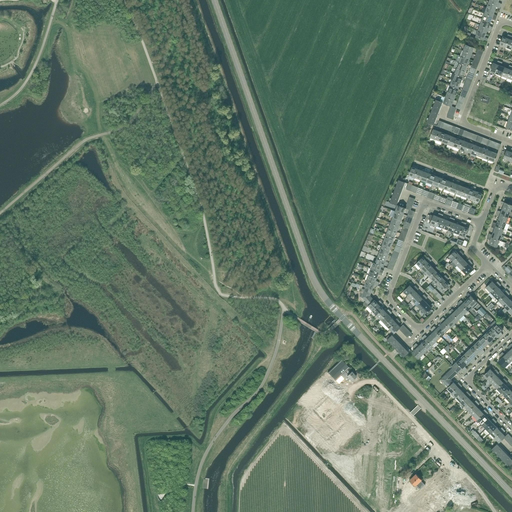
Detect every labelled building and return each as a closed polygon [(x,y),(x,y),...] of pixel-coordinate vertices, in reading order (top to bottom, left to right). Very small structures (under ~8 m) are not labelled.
[(500,8),(501,6),(489,2),(487,7),(495,11),(496,7),(500,8)] [(494,14),(495,11),(487,7),(484,13),(496,18),(497,16),(494,14)] [(495,20),(496,18),(484,13),(483,18),(481,18),(481,19),(482,19),(490,22),(492,19),(495,20)] [(489,25),(490,22),(482,19),(480,25),(492,29),(493,27),(489,25)] [(491,32),(492,29),(480,25),(478,31),(486,34),(487,31),(491,32)] [(485,37),(486,34),(478,31),(476,36),(475,36),(475,37),(484,40),(487,41),(488,39),(485,37)] [(506,47),(510,35),(508,34),(506,38),(503,37),(503,36),(500,45),(506,47)] [(474,48),(465,44),(465,45),(463,51),(472,54),(474,48)] [(469,59),(472,54),(463,51),(461,56),(469,59)] [(467,65),(469,59),(461,56),(459,62),(467,65)] [(475,56),(471,65),(474,67),(477,68),(481,58),(478,57),(475,56)] [(456,61),(454,67),(457,68),(465,71),(467,65),(459,62),(456,61)] [(496,73),(500,62),(498,61),(496,64),(493,63),(489,71),(490,71),(496,73)] [(501,66),(502,62),(500,62),(496,73),(501,75),(505,67),(501,66)] [(511,66),(509,65),(508,68),(505,67),(501,75),(507,78),(511,66)] [(463,77),(465,71),(457,68),(454,74),(463,77)] [(471,68),(467,77),(470,78),(473,79),(476,70),(473,69),(471,68)] [(460,83),(463,77),(454,74),(452,80),(460,83)] [(466,79),(462,89),(465,90),(468,91),(472,82),(469,80),(466,79)] [(458,89),(460,83),(452,80),(450,85),(458,89)] [(456,94),(458,89),(450,85),(448,91),(456,94)] [(454,100),(456,94),(448,91),(445,97),(454,100)] [(462,91),(458,100),(461,101),(464,102),(467,93),(464,92),(462,91)] [(451,106),(454,100),(445,97),(443,103),(451,106),(452,106),(451,106)] [(440,108),(442,102),(436,100),(434,105),(436,106),(440,108)] [(440,108),(436,106),(434,105),(431,111),(438,114),(440,108)] [(436,119),(438,114),(431,111),(429,117),(436,119)] [(434,125),(436,119),(429,117),(427,122),(434,125)] [(453,126),(444,122),(442,128),(451,132),(452,129),(453,126)] [(454,130),(453,132),(463,136),(464,133),(465,130),(456,127),(454,130)] [(433,129),(430,138),(436,140),(439,131),(433,129)] [(442,142),(445,134),(439,131),(436,140),(442,142)] [(466,134),(465,137),(474,140),(475,138),(476,135),(467,131),(466,134)] [(447,144),(451,136),(445,134),(442,142),(447,144)] [(453,146),(456,138),(451,136),(447,144),(453,146)] [(488,139),(479,136),(478,138),(477,141),(486,145),(487,142),(488,139)] [(459,149),(462,140),(456,138),(453,146),(459,149)] [(464,153),(465,151),(468,142),(462,140),(459,149),(464,151),(464,152),(464,153)] [(499,144),(490,140),(489,143),(488,146),(497,149),(499,144)] [(471,153),(474,145),(468,142),(465,151),(471,153)] [(476,157),(477,155),(480,147),(474,145),(471,153),(476,155),(475,157),(476,157)] [(482,157),(486,149),(480,147),(477,155),(482,157)] [(509,161),(511,153),(511,148),(510,152),(507,150),(503,159),(504,159),(509,161)] [(488,160),(491,151),(486,149),(482,157),(488,160)] [(497,153),(497,154),(491,151),(488,160),(494,162),(497,154),(497,153)] [(412,167),(410,171),(409,175),(415,177),(418,169),(412,167)] [(421,180),(424,171),(418,169),(415,177),(421,180)] [(426,182),(430,174),(424,171),(421,180),(426,182)] [(432,184),(435,176),(430,174),(426,182),(432,184)] [(438,186),(441,178),(435,176),(432,184),(438,186)] [(444,189),(447,180),(441,178),(438,186),(444,189)] [(403,188),(405,182),(398,180),(396,186),(403,188)] [(450,191),(453,183),(447,180),(444,189),(450,191)] [(455,193),(459,185),(453,183),(450,191),(455,193)] [(422,189),(413,185),(411,191),(420,195),(421,192),(422,189)] [(461,195),(464,187),(459,185),(455,193),(461,195)] [(403,188),(396,186),(394,191),(401,194),(403,188)] [(467,197),(470,189),(464,187),(461,195),(467,197)] [(473,200),(476,191),(470,189),(467,197),(473,200)] [(434,193),(425,190),(424,193),(423,196),(432,199),(433,196),(434,193)] [(401,194),(394,191),(392,197),(398,199),(401,194)] [(482,193),(482,194),(476,191),(473,200),(479,202),(478,202),(479,202),(482,194),(482,193)] [(446,198),(436,194),(435,197),(434,200),(443,204),(444,201),(446,198)] [(396,205),(398,199),(392,197),(390,203),(396,205)] [(457,202),(448,199),(447,202),(446,204),(455,208),(456,205),(457,202)] [(504,203),(501,201),(500,204),(503,205),(502,208),(511,211),(511,207),(511,205),(504,202),(504,203)] [(468,210),(469,207),(460,203),(458,206),(458,208),(457,209),(467,212),(468,210)] [(406,208),(405,208),(397,205),(395,211),(396,212),(403,214),(406,209),(406,208)] [(508,217),(511,211),(502,208),(501,211),(497,211),(497,213),(508,217)] [(403,214),(396,212),(395,211),(393,217),(396,218),(401,220),(403,214)] [(436,226),(441,214),(439,213),(437,216),(434,215),(430,223),(431,224),(431,223),(436,226)] [(506,223),(508,217),(497,213),(496,215),(499,217),(498,220),(506,223)] [(442,218),(443,215),(441,214),(436,226),(442,228),(445,219),(442,218)] [(401,220),(396,218),(393,217),(391,223),(396,225),(399,226),(401,220)] [(410,218),(407,217),(403,226),(406,227),(409,228),(412,219),(410,218)] [(448,230),(452,218),(450,217),(448,221),(445,219),(442,228),(448,230)] [(454,223),(455,219),(452,218),(448,230),(454,232),(457,224),(454,223)] [(504,229),(506,223),(498,220),(497,223),(493,222),(492,225),(504,229)] [(460,234),(464,223),(462,222),(460,225),(457,224),(454,232),(460,234)] [(399,226),(396,225),(391,223),(388,229),(396,232),(397,232),(399,226)] [(465,227),(466,224),(464,223),(460,234),(465,237),(466,237),(469,228),(468,228),(465,227)] [(502,235),(504,229),(492,225),(491,227),(495,229),(493,232),(502,235)] [(397,232),(396,232),(388,229),(386,235),(394,238),(397,232)] [(405,230),(402,229),(399,238),(402,239),(404,240),(408,231),(405,230)] [(499,241),(502,235),(493,232),(492,235),(489,234),(488,236),(499,241)] [(392,243),(394,238),(386,235),(384,240),(392,243)] [(497,246),(499,241),(488,236),(487,238),(490,240),(489,243),(497,247),(497,246)] [(390,249),(392,243),(384,240),(382,246),(390,249)] [(401,241),(398,240),(394,249),(397,251),(400,252),(403,242),(401,241)] [(388,255),(390,249),(382,246),(379,252),(388,255)] [(455,250),(449,256),(449,257),(449,256),(453,261),(462,252),(460,251),(457,253),(455,250)] [(385,261),(388,255),(379,252),(377,258),(385,261)] [(396,253),(393,252),(390,261),(393,262),(395,263),(399,254),(396,253)] [(462,257),(464,254),(462,252),(453,261),(457,265),(464,259),(462,257)] [(425,259),(423,257),(416,263),(416,264),(416,263),(421,268),(430,259),(428,257),(425,259)] [(383,267),(385,261),(377,258),(375,263),(376,263),(375,264),(381,266),(383,267)] [(431,261),(430,259),(421,268),(425,272),(431,266),(429,264),(431,261)] [(469,260),(466,262),(464,259),(457,265),(462,270),(471,261),(469,260)] [(470,266),(472,263),(471,261),(462,270),(466,274),(466,275),(473,268),(472,268),(470,266)] [(376,263),(375,263),(373,262),(373,263),(371,268),(383,273),(384,271),(380,269),(381,266),(375,264),(376,263)] [(437,266),(434,268),(431,266),(425,272),(429,277),(438,268),(437,266)] [(382,275),(383,273),(371,268),(369,274),(368,273),(367,274),(377,277),(378,274),(382,275)] [(438,273),(440,270),(438,268),(429,277),(434,281),(440,275),(438,273)] [(376,281),(377,277),(367,274),(367,275),(369,275),(367,280),(378,285),(379,282),(376,281)] [(445,275),(442,277),(440,275),(434,281),(438,286),(447,277),(445,275)] [(446,281),(449,279),(447,277),(438,286),(442,290),(444,288),(446,290),(448,288),(447,286),(449,284),(446,281)] [(492,281),(492,282),(490,279),(485,284),(487,286),(486,288),(490,292),(499,283),(498,282),(495,284),(492,282),(493,281),(492,281)] [(377,287),(378,285),(367,280),(364,286),(366,287),(372,289),(373,289),(372,289),(374,286),(377,287)] [(499,288),(501,285),(499,283),(490,292),(494,296),(501,290),(499,288)] [(410,285),(403,291),(403,292),(404,292),(408,296),(417,287),(415,286),(412,288),(410,285)] [(372,291),(372,289),(366,287),(365,290),(362,289),(361,293),(363,294),(362,297),(366,301),(364,304),(367,307),(368,306),(374,300),(373,298),(370,296),(372,291)] [(416,292),(419,289),(417,287),(408,296),(412,300),(418,294),(416,292)] [(506,290),(503,293),(501,290),(494,296),(499,301),(508,292),(506,290)] [(507,297),(510,294),(508,292),(499,301),(503,305),(510,299),(507,297)] [(471,296),(470,296),(468,293),(466,295),(469,298),(466,300),(473,306),(477,302),(471,296)] [(424,294),(421,297),(418,294),(412,300),(416,305),(425,296),(424,294)] [(425,301),(427,298),(425,296),(416,305),(421,309),(427,303),(425,301)] [(511,301),(510,299),(503,305),(508,310),(511,305),(511,301)] [(375,300),(374,300),(368,306),(372,311),(381,302),(380,300),(377,303),(375,300)] [(468,311),(473,306),(466,300),(464,302),(461,300),(459,302),(468,311)] [(381,307),(383,304),(381,302),(372,311),(377,315),(383,309),(381,307)] [(464,315),(468,311),(459,302),(457,303),(460,306),(457,309),(464,315)] [(432,303),(429,306),(427,303),(421,309),(425,314),(432,308),(434,305),(432,303)] [(388,309),(385,311),(383,309),(377,315),(381,320),(390,311),(388,309)] [(459,319),(464,315),(457,309),(455,311),(452,309),(450,310),(459,319)] [(454,324),(459,319),(450,310),(448,312),(451,315),(448,317),(454,324)] [(390,316),(392,313),(390,311),(381,320),(385,324),(392,318),(390,316)] [(450,328),(454,324),(448,317),(446,320),(443,317),(441,319),(450,328)] [(397,318),(394,320),(392,318),(385,324),(390,329),(396,322),(399,320),(397,318)] [(446,332),(450,328),(441,319),(439,321),(442,324),(439,326),(446,332)] [(398,325),(400,322),(399,320),(396,322),(390,329),(394,333),(399,329),(401,327),(400,327),(398,325)] [(497,323),(495,321),(490,325),(492,327),(501,336),(503,335),(501,332),(503,329),(497,323)] [(441,337),(446,332),(439,326),(437,328),(434,326),(432,328),(441,337)] [(499,338),(501,336),(492,327),(488,332),(494,338),(496,336),(499,338)] [(437,341),(441,337),(432,328),(430,329),(433,332),(430,335),(437,341)] [(492,340),(494,338),(488,332),(483,336),(492,345),(494,343),(492,340)] [(392,335),(387,340),(404,357),(409,352),(392,335)] [(432,345),(437,341),(430,335),(428,337),(425,335),(423,336),(432,345)] [(428,350),(432,345),(423,336),(421,338),(424,341),(421,343),(428,350)] [(490,347),(492,345),(483,336),(479,340),(485,347),(487,344),(490,347)] [(483,349),(485,347),(479,340),(474,344),(483,354),(485,352),(483,349)] [(423,354),(428,350),(421,343),(419,346),(416,343),(414,345),(423,354)] [(481,355),(483,354),(474,344),(470,349),(476,355),(478,353),(481,355)] [(419,358),(423,354),(414,345),(412,347),(415,350),(412,352),(418,359),(419,358)] [(473,358),(476,355),(470,349),(465,353),(468,356),(474,362),(476,361),(473,358)] [(511,360),(511,356),(508,352),(505,354),(502,352),(501,354),(503,356),(509,363),(511,360)] [(474,362),(468,356),(465,353),(461,357),(467,364),(469,362),(472,364),(474,362)] [(509,363),(503,356),(501,354),(499,356),(501,359),(499,361),(498,361),(505,367),(509,363)] [(465,366),(467,364),(461,357),(456,362),(465,371),(467,369),(465,366)] [(339,450),(363,425),(331,395),(330,395),(326,391),(338,379),(341,382),(347,376),(353,382),(360,374),(343,358),(302,400),(309,407),(312,404),(313,406),(319,399),(322,402),(307,418),(319,429),(313,435),(318,440),(323,435),(339,450)] [(463,373),(465,371),(456,362),(452,366),(453,367),(458,373),(458,372),(460,370),(463,373)] [(453,367),(441,379),(448,387),(453,382),(450,379),(456,374),(458,373),(453,367)] [(490,369),(491,369),(490,369),(484,375),(488,380),(497,371),(496,369),(493,371),(490,369)] [(488,380),(487,381),(491,386),(493,384),(499,378),(497,376),(499,373),(497,371),(488,380)] [(504,378),(501,380),(499,378),(493,384),(497,389),(506,380),(504,378)] [(506,380),(497,389),(501,393),(508,387),(505,384),(508,382),(506,380)] [(454,382),(453,382),(448,387),(447,388),(451,393),(460,384),(459,382),(456,385),(454,382)] [(460,389),(462,386),(460,384),(451,393),(456,397),(462,391),(460,389)] [(508,387),(501,393),(506,398),(511,391),(511,387),(510,389),(508,387)] [(464,394),(462,391),(456,397),(460,402),(469,393),(467,391),(464,394)] [(468,398),(471,395),(469,393),(460,402),(464,406),(471,400),(468,398)] [(476,400),(473,402),(471,400),(464,406),(469,411),(478,402),(476,400)] [(477,407),(479,404),(478,402),(469,411),(473,415),(479,409),(477,407)] [(485,409),(482,412),(479,409),(473,415),(477,420),(486,411),(485,409)] [(486,416),(488,413),(486,411),(477,420),(482,424),(488,418),(486,416)] [(493,418),(490,420),(488,418),(482,424),(486,429),(495,420),(493,418)] [(494,425),(497,422),(495,420),(486,429),(490,433),(497,427),(494,425)] [(502,427),(499,429),(497,427),(490,433),(494,438),(503,429),(502,427)] [(503,434),(505,431),(503,429),(494,438),(499,442),(504,438),(505,436),(503,434)] [(496,453),(501,448),(497,444),(492,449),(496,453)] [(500,457),(505,453),(501,448),(496,453),(500,457)] [(509,457),(505,453),(500,457),(504,462),(509,457)] [(449,490),(458,481),(445,466),(396,511),(440,511),(456,497),(449,490)] [(416,474),(410,480),(415,486),(416,485),(420,489),(425,485),(420,481),(422,480),(416,474)] [(465,481),(459,488),(467,495),(473,488),(465,481)]
